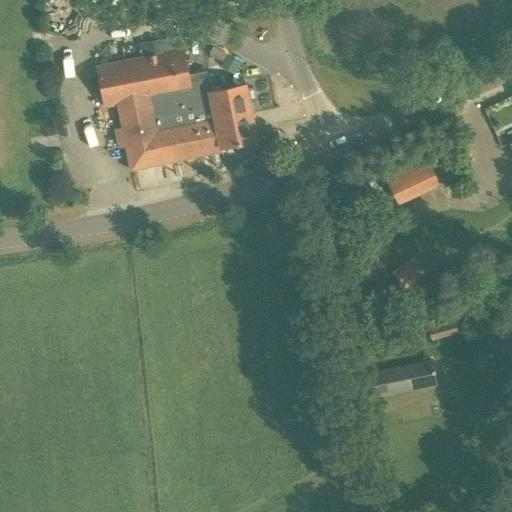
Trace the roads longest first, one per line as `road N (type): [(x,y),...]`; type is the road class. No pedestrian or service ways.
road 1 (unclassified): [(390,511),(326,154)]
road 2 (secondary): [(0,242),(216,199),(326,154)]
road 3 (secondary): [(326,154),(511,68)]
road 4 (unclassified): [(301,75),(168,0)]
